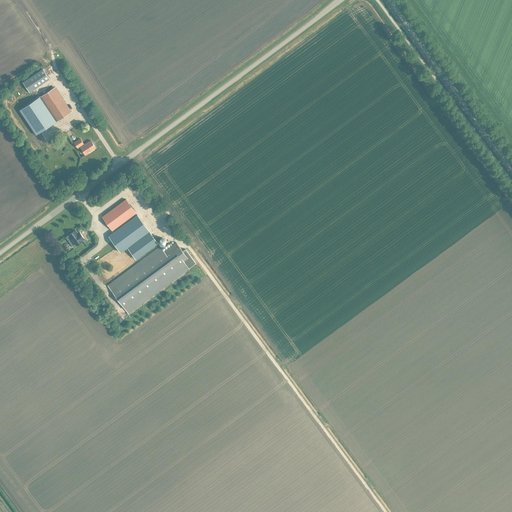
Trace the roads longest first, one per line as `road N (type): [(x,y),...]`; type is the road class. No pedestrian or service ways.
road 1 (unclassified): [(0,256),(340,0)]
road 2 (secondary): [(511,173),(387,0)]
